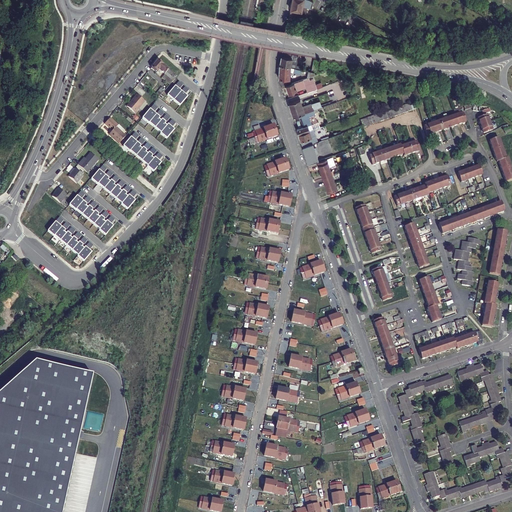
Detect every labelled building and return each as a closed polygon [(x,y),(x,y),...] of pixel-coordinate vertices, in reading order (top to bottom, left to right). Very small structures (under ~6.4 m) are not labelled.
[(312,7),(313,3),(308,1),(303,0),(291,0),(289,17),(299,19),(300,14),(305,15),(306,10),(310,10),(312,7)] [(296,69),(302,70),(302,67),(297,66),(299,56),(282,52),(280,66),(296,69)] [(163,71),(174,80),(177,76),(158,60),(151,68),(157,73),(158,72),(159,73),(162,73),(163,71)] [(280,79),(288,80),(290,79),(293,79),(297,76),(300,76),(301,73),(306,75),(306,74),(308,74),(309,71),(302,70),(296,69),(280,66),(279,76),(279,79),(280,79)] [(289,84),(286,85),(289,94),(295,92),(295,91),(306,87),(308,92),(317,89),(323,87),(322,84),(316,86),(314,79),(310,81),(309,78),(289,84)] [(160,97),(170,85),(171,84),(169,83),(166,85),(165,85),(157,94),(160,97)] [(317,89),(308,92),(307,93),(310,102),(320,98),(317,89)] [(173,101),(174,99),(177,96),(172,90),(167,96),(173,101)] [(173,101),(180,106),(186,99),(183,96),(185,95),(181,92),(180,93),(174,99),(173,101)] [(137,94),(127,106),(135,113),(145,101),(137,94)] [(321,107),(322,107),(322,105),(324,104),(323,102),(321,103),(321,102),(304,108),(301,99),(289,103),(293,117),(299,115),(315,109),(321,107)] [(465,110),(466,109),(471,108),(470,101),(465,102),(463,103),(465,110)] [(315,129),(313,123),(311,116),(317,114),(316,113),(315,109),(299,115),(303,127),(297,129),(298,135),(313,129),(315,129)] [(150,110),(142,119),(148,124),(154,117),(152,115),(153,113),(150,110)] [(362,125),(363,126),(366,125),(369,124),(373,123),(377,122),(378,121),(380,121),(378,113),(374,114),(371,115),(367,116),(363,117),(360,118),(362,125)] [(462,113),(455,115),(459,125),(465,122),(462,113)] [(156,115),(154,117),(148,124),(154,129),(160,122),(158,120),(160,118),(156,115)] [(455,115),(447,118),(451,128),(459,125),(455,115)] [(481,126),(490,123),(487,115),(478,118),(481,126)] [(451,128),(447,118),(440,121),(443,130),(451,128)] [(112,131),(108,135),(119,143),(125,135),(122,132),(124,130),(117,124),(117,125),(114,122),(113,123),(108,119),(104,124),(112,131)] [(162,120),(160,122),(154,129),(160,133),(166,126),(164,125),(165,123),(162,120)] [(432,124),(435,133),(443,130),(440,121),(436,122),(435,120),(431,121),(432,124)] [(492,130),(490,123),(481,126),(483,133),(492,130)] [(435,133),(432,124),(424,127),(427,136),(435,133)] [(168,125),(166,126),(160,133),(160,134),(163,137),(168,129),(169,126),(168,125)] [(169,126),(168,129),(163,137),(166,139),(173,132),(170,130),(171,128),(169,126)] [(255,138),(275,131),(274,126),(260,130),(253,133),(255,138)] [(298,135),(303,147),(312,144),(317,142),(313,129),(298,135)] [(275,131),(255,138),(257,144),(277,137),(275,131)] [(123,147),(129,152),(130,151),(136,144),(133,142),(134,141),(131,138),(123,147)] [(507,182),(511,180),(511,168),(508,158),(507,159),(499,138),(490,141),(497,162),(499,162),(507,182)] [(408,145),(412,154),(420,151),(416,142),(408,145)] [(141,149),(139,148),(141,146),(137,143),(136,144),(130,151),(136,156),(141,149)] [(312,144),(303,147),(304,151),(305,153),(309,164),(317,161),(312,144)] [(396,157),(403,155),(400,147),(400,145),(392,148),(396,157)] [(400,147),(403,155),(404,156),(412,154),(408,145),(400,147)] [(136,156),(142,161),(147,154),(145,153),(147,151),(143,148),(141,149),(136,156)] [(389,160),(396,157),(392,148),(385,151),(389,160)] [(378,153),(382,162),(389,160),(385,151),(378,153)] [(81,162),(78,165),(87,173),(98,160),(90,153),(82,163),(81,162)] [(146,164),(152,155),(149,153),(147,154),(142,161),(147,166),(148,166),(146,164)] [(374,165),(382,162),(378,153),(371,156),(374,165)] [(147,167),(153,172),(160,165),(157,163),(158,161),(155,158),(153,159),(148,166),(147,167)] [(318,163),(321,170),(330,167),(327,159),(318,163)] [(267,172),(287,165),(285,160),(265,166),(267,172)] [(287,165),(267,172),(268,177),(289,170),(287,165)] [(475,178),(482,175),(478,166),(471,168),(475,178)] [(321,170),(323,178),(332,174),(330,167),(321,170)] [(464,171),(467,180),(475,178),(471,168),(464,171)] [(83,176),(75,169),(72,172),(73,172),(69,177),(76,184),(83,176)] [(97,185),(98,185),(103,177),(101,175),(102,174),(98,170),(91,180),(97,185)] [(461,183),(467,180),(464,171),(457,173),(461,183)] [(326,186),(335,182),(332,174),(323,178),(326,186)] [(98,185),(103,189),(109,182),(107,180),(108,179),(105,176),(103,177),(98,185)] [(440,179),(443,188),(451,185),(448,176),(440,179)] [(436,191),(443,188),(440,179),(432,182),(436,191)] [(103,189),(109,194),(115,187),(113,185),(114,184),(111,181),(109,182),(103,189)] [(335,182),(326,186),(329,194),(338,190),(335,182)] [(425,186),(428,194),(436,191),(432,182),(424,185),(425,186)] [(109,194),(115,199),(121,192),(119,190),(120,189),(117,186),(115,187),(109,194)] [(428,195),(428,194),(425,186),(417,189),(421,198),(428,195)] [(60,204),(67,196),(58,189),(56,192),(52,197),(60,204)] [(409,192),(413,201),(421,198),(417,189),(409,192)] [(269,197),(290,201),(291,195),(270,190),(269,197)] [(115,199),(121,204),(127,197),(125,195),(126,194),(122,191),(121,192),(115,199)] [(402,194),(405,204),(413,201),(409,192),(402,194)] [(405,204),(402,194),(394,197),(397,207),(405,204)] [(76,196),(69,206),(75,211),(76,210),(81,203),(79,201),(80,200),(76,196)] [(121,205),(127,210),(133,202),(131,200),(132,199),(128,196),(127,197),(121,204),(121,205)] [(290,201),(269,197),(268,203),(289,207),(290,201)] [(76,210),(81,215),(87,208),(85,206),(86,205),(83,202),(81,203),(76,210)] [(439,225),(442,234),(504,211),(501,202),(439,225)] [(355,208),(358,216),(367,213),(364,205),(355,208)] [(81,215),(87,220),(93,213),(91,211),(92,210),(89,207),(87,208),(81,215)] [(257,217),(259,210),(251,209),(250,216),(257,217)] [(87,220),(93,225),(99,218),(97,216),(98,215),(95,212),(93,213),(87,220)] [(367,213),(358,216),(361,223),(369,220),(367,213)] [(93,225),(99,230),(105,223),(103,221),(104,220),(101,217),(99,218),(93,225)] [(257,224),(279,228),(280,222),(258,218),(257,224)] [(361,223),(364,231),(372,228),(369,220),(361,223)] [(99,231),(105,236),(111,228),(109,226),(110,225),(106,222),(105,223),(99,230),(99,231)] [(54,236),(60,229),(57,227),(59,226),(55,223),(47,232),(54,237),(54,236)] [(279,228),(257,224),(256,230),(277,234),(279,228)] [(405,227),(407,234),(416,231),(414,224),(405,227)] [(60,241),(66,234),(64,233),(65,231),(61,228),(60,229),(54,236),(60,241)] [(364,231),(366,239),(375,236),(372,228),(364,231)] [(507,232),(497,230),(489,274),(499,275),(507,232)] [(416,231),(407,234),(410,241),(419,238),(416,231)] [(60,241),(66,246),(72,239),(70,238),(71,236),(67,233),(66,234),(60,241)] [(375,236),(366,239),(369,246),(378,243),(375,236)] [(66,246),(72,251),(78,244),(76,242),(77,241),(73,238),(72,239),(66,246)] [(410,241),(412,248),(421,245),(419,238),(410,241)] [(472,268),(469,268),(470,263),(468,262),(469,253),(471,254),(472,249),(475,249),(476,245),(478,245),(479,240),(469,238),(468,243),(463,242),(462,247),(461,251),(456,250),(455,255),(454,260),(459,261),(458,266),(457,270),(463,271),(462,275),(459,274),(457,279),(463,280),(462,285),(472,287),(473,283),(471,282),(472,273),(471,272),(472,268)] [(78,256),(84,249),(81,247),(83,246),(79,243),(78,244),(72,251),(78,256)] [(381,251),(378,243),(369,246),(372,254),(381,251)] [(412,248),(414,255),(423,251),(421,245),(412,248)] [(257,252),(279,256),(280,250),(258,246),(257,252)] [(78,256),(77,257),(84,262),(90,255),(87,252),(89,251),(85,248),(84,249),(78,256)] [(414,255),(417,261),(426,258),(423,251),(414,255)] [(278,262),(279,256),(257,252),(256,257),(278,262)] [(426,258),(417,261),(419,268),(428,265),(426,258)] [(302,273),(322,266),(321,261),(300,268),(302,273)] [(322,266),(302,273),(304,280),(325,272),(322,266)] [(372,271),(375,278),(384,275),(381,267),(372,271)] [(245,279),(267,283),(268,277),(253,274),(247,273),(245,279)] [(375,278),(378,286),(387,283),(384,275),(375,278)] [(422,288),(431,285),(428,278),(419,281),(422,288)] [(266,289),(267,283),(245,279),(244,285),(266,289)] [(422,288),(424,295),(433,291),(433,290),(436,289),(435,286),(443,283),(442,281),(431,285),(422,288)] [(482,326),(492,327),(495,306),(494,305),(498,283),(488,281),(484,304),(486,304),(482,326)] [(387,283),(378,286),(381,294),(390,290),(387,283)] [(390,290),(381,294),(383,301),(392,298),(390,290)] [(424,295),(426,301),(436,298),(433,291),(424,295)] [(426,301),(429,309),(436,306),(438,305),(436,298),(426,301)] [(263,311),(268,312),(269,306),(260,305),(247,302),(246,308),(263,311)] [(427,309),(430,316),(438,313),(436,306),(429,309),(427,309)] [(267,318),(268,312),(263,311),(246,308),(245,314),(267,318)] [(294,311),(293,316),(314,320),(315,314),(294,311)] [(438,313),(430,316),(432,323),(441,320),(438,313)] [(320,326),(341,319),(339,314),(318,321),(320,326)] [(314,320),(293,316),(291,323),(313,326),(314,320)] [(377,329),(386,326),(383,318),(374,321),(377,329)] [(341,319),(320,326),(322,332),(343,325),(341,319)] [(386,326),(377,329),(379,337),(388,334),(386,326)] [(234,335),(256,339),(257,333),(236,329),(234,335)] [(475,333),(468,335),(471,344),(478,342),(475,333)] [(379,337),(382,345),(391,341),(388,334),(379,337)] [(255,344),(256,339),(234,335),(233,340),(255,344)] [(471,344),(468,335),(461,338),(464,347),(471,344)] [(449,350),(456,347),(454,340),(453,338),(446,341),(449,350)] [(454,340),(456,347),(457,349),(464,347),(461,338),(454,340)] [(382,345),(384,352),(394,349),(391,341),(382,345)] [(442,352),(449,350),(446,341),(439,343),(442,352)] [(435,354),(442,352),(439,343),(432,345),(435,354)] [(429,357),(435,354),(432,345),(426,348),(429,357)] [(422,359),(429,357),(426,348),(419,350),(422,359)] [(332,362),(353,355),(351,349),(331,356),(332,362)] [(394,349),(384,352),(387,360),(396,357),(394,349)] [(290,355),(288,361),(299,363),(306,364),(311,364),(312,360),(290,355)] [(355,361),(353,355),(332,362),(334,367),(355,361)] [(234,363),(256,368),(257,362),(236,357),(234,363)] [(396,357),(387,360),(390,367),(399,364),(396,357)] [(0,511),(62,511),(93,374),(36,361),(0,392),(0,511)] [(299,363),(288,361),(287,366),(309,371),(311,364),(306,364),(299,363)] [(255,374),(256,368),(234,363),(233,369),(255,374)] [(481,379),(489,376),(487,372),(483,373),(481,365),(474,367),(477,375),(479,374),(481,379)] [(441,379),(443,387),(449,385),(446,377),(441,379)] [(492,379),(485,382),(488,392),(496,389),(493,380),(492,379)] [(438,388),(436,381),(426,384),(429,391),(438,388)] [(424,390),(422,382),(412,386),(414,393),(424,390)] [(342,393),(358,388),(356,383),(335,389),(337,394),(342,393)] [(223,391),(245,395),(246,389),(224,385),(223,391)] [(277,393),(299,397),(299,391),(278,387),(277,393)] [(360,394),(358,388),(342,393),(337,394),(339,400),(360,394)] [(412,397),(409,389),(405,391),(406,395),(398,397),(401,404),(408,401),(407,398),(412,397)] [(491,402),(499,399),(496,389),(488,392),(491,402)] [(244,401),(245,395),(223,391),(222,397),(244,401)] [(299,397),(277,393),(276,399),(298,403),(299,397)] [(489,411),(491,419),(498,416),(495,409),(499,407),(498,403),(490,406),(491,410),(489,411)] [(410,408),(403,411),(405,417),(401,418),(403,422),(410,420),(409,416),(412,414),(410,408)] [(346,422),(366,414),(364,409),(344,416),(346,422)] [(224,419),(245,423),(246,418),(225,413),(224,419)] [(409,416),(410,420),(412,426),(420,424),(416,413),(412,414),(409,416)] [(368,420),(366,414),(346,422),(348,427),(368,420)] [(300,421),(278,416),(277,422),(299,427),(300,421)] [(472,419),(473,423),(475,427),(485,424),(484,422),(482,416),(472,419)] [(244,430),(245,423),(224,419),(222,425),(244,430)] [(462,423),(463,425),(465,430),(475,427),(473,423),(472,419),(462,423)] [(299,427),(277,422),(276,428),(277,428),(275,435),(288,438),(289,434),(292,435),(293,432),(297,433),(299,427)] [(420,432),(412,434),(416,444),(423,441),(420,432)] [(440,447),(448,445),(445,434),(437,437),(440,447)] [(363,447),(382,441),(381,435),(360,442),(361,447),(363,447)] [(212,446),(233,450),(234,445),(213,441),(212,446)] [(385,446),(382,441),(363,447),(361,447),(363,454),(385,446)] [(496,456),(504,453),(502,450),(498,451),(495,443),(489,445),(491,453),(495,452),(496,456)] [(285,454),(287,453),(288,449),(267,444),(265,450),(285,454)] [(476,449),(475,445),(470,447),(473,454),(471,455),(473,463),(476,462),(474,459),(479,457),(476,449)] [(232,456),(233,450),(212,446),(211,452),(232,456)] [(479,457),(485,455),(482,447),(476,449),(479,457)] [(265,450),(264,456),(283,460),(283,459),(286,460),(287,453),(285,454),(265,450)] [(442,455),(445,465),(452,463),(448,453),(442,455)] [(499,459),(501,466),(510,464),(507,456),(499,459)] [(349,461),(350,477),(359,476),(358,460),(349,461)] [(212,476),(233,480),(235,474),(213,470),(212,476)] [(499,477),(501,485),(505,484),(504,479),(511,477),(509,470),(501,473),(502,476),(499,477)] [(428,485),(435,482),(432,472),(424,474),(428,485)] [(232,486),(233,480),(212,476),(211,481),(232,486)] [(315,480),(317,489),(326,487),(324,479),(315,480)] [(264,485),(286,490),(287,484),(265,480),(264,485)] [(377,493),(398,486),(397,481),(376,488),(377,493)] [(486,484),(488,492),(498,489),(496,481),(486,484)] [(338,504),(335,482),(330,483),(333,505),(338,504)] [(340,482),(335,482),(338,504),(343,503),(340,482)] [(480,492),(478,484),(471,487),(473,494),(480,492)] [(285,495),(286,490),(264,485),(263,491),(285,495)] [(361,509),(367,509),(365,486),(359,487),(361,509)] [(398,486),(377,493),(379,499),(400,492),(398,486)] [(473,494),(471,487),(461,490),(464,497),(473,494)] [(446,492),(449,500),(460,496),(457,488),(446,492)] [(437,489),(430,492),(432,498),(439,496),(441,500),(445,498),(442,491),(438,492),(437,489)] [(311,499),(314,511),(319,511),(316,493),(310,494),(311,499)] [(314,511),(311,499),(310,494),(305,495),(307,511),(314,511)] [(200,502),(221,507),(223,501),(201,497),(200,502)] [(216,511),(220,511),(221,507),(200,502),(199,508),(216,511)]
